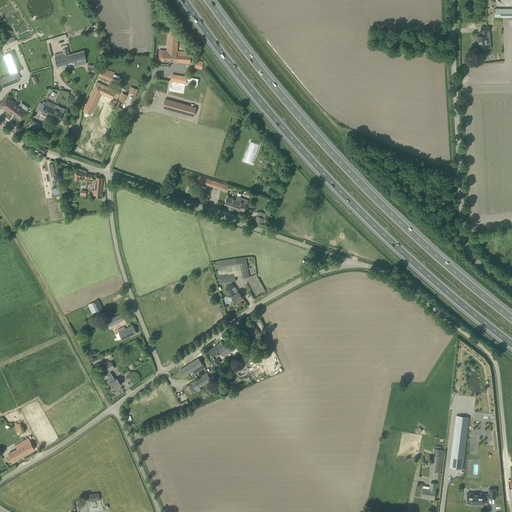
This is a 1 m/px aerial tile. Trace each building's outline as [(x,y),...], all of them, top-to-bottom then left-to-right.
[(511,8),(498,8),(494,8),(494,18),(511,17),(511,8)] [(489,32),(489,27),(481,27),(481,32),(482,32),(482,36),(477,36),(478,49),(488,48),(487,32),(489,32)] [(158,60),(170,61),(176,61),(176,62),(190,63),(191,54),(189,54),(189,52),(177,51),(179,29),(169,29),(167,51),(159,51),(158,60)] [(66,34),(46,40),(47,44),(49,43),(67,38),(66,34)] [(54,54),(55,57),(57,67),(86,59),(84,50),(70,55),(68,48),(62,49),(63,52),(54,54)] [(4,55),(11,74),(15,72),(20,70),(12,52),(4,55)] [(194,67),(202,69),(203,62),(196,61),(194,67)] [(96,65),(88,64),(87,71),(96,72),(96,65)] [(98,76),(109,80),(112,81),(113,79),(114,80),(116,74),(114,73),(115,72),(101,67),(98,76)] [(15,72),(11,74),(0,78),(0,79),(3,87),(19,81),(15,72)] [(172,74),(172,75),(172,78),(171,80),(171,81),(186,84),(187,77),(172,74)] [(97,82),(83,111),(91,115),(101,94),(105,96),(106,94),(113,97),(113,99),(115,100),(116,101),(119,96),(115,94),(116,91),(97,82)] [(121,95),(118,100),(125,102),(128,95),(122,92),(121,95)] [(0,106),(12,115),(12,114),(21,120),(26,112),(18,106),(19,105),(7,97),(0,105),(0,106)] [(196,107),(165,99),(163,108),(193,116),(196,107)] [(40,103),(38,106),(36,111),(38,112),(39,110),(42,111),(42,112),(59,120),(63,112),(54,109),(56,105),(47,101),(46,102),(43,101),(42,103),(40,103)] [(29,127),(39,131),(42,124),(32,120),(29,127)] [(197,182),(200,183),(227,192),(229,186),(199,176),(197,182)] [(92,195),(95,195),(100,196),(101,186),(102,186),(103,178),(96,177),(94,190),(92,190),(92,195)] [(227,196),(224,204),(244,211),(248,200),(237,196),(236,199),(227,196)] [(235,279),(235,276),(234,273),(228,274),(227,266),(240,265),(242,275),(242,278),(249,277),(249,276),(248,273),(247,265),(246,264),(246,257),(218,261),(220,281),(235,279)] [(242,298),(235,287),(234,287),(232,283),(226,288),(228,291),(231,296),(235,302),(239,300),(239,301),(240,301),(242,299),(242,298)] [(92,313),(97,311),(102,309),(98,300),(88,305),(92,313)] [(79,317),(75,319),(77,323),(81,321),(84,319),(80,310),(77,311),(79,317)] [(123,320),(120,314),(107,321),(109,326),(123,320)] [(245,323),(236,330),(239,335),(248,328),(245,323)] [(118,339),(121,338),(122,339),(136,333),(133,326),(125,329),(124,327),(118,330),(119,333),(115,334),(118,339)] [(250,329),(248,330),(253,337),(257,334),(259,332),(254,326),(250,329)] [(212,355),(209,357),(216,366),(220,363),(216,356),(221,352),(222,355),(228,350),(222,341),(208,351),(212,355)] [(245,359),(242,354),(237,357),(240,362),(245,359)] [(192,369),(193,370),(196,368),(197,371),(204,367),(198,358),(190,364),(193,368),(192,369)] [(112,374),(110,371),(114,368),(111,362),(101,368),(105,374),(106,373),(108,376),(112,374)] [(190,364),(180,370),(184,376),(193,370),(192,369),(193,368),(190,364)] [(207,373),(207,372),(191,383),(195,390),(211,380),(211,379),(215,377),(211,370),(207,373)] [(110,383),(114,389),(121,384),(117,378),(115,379),(112,374),(108,376),(112,382),(110,383)] [(221,382),(230,390),(231,392),(233,390),(228,384),(223,380),(221,382)] [(186,386),(191,394),(195,391),(190,383),(186,386)] [(187,400),(179,404),(182,410),(190,407),(187,400)] [(455,468),(458,469),(458,470),(462,471),(462,469),(469,417),(456,416),(450,467),(450,468),(451,468),(455,468)] [(24,432),(20,423),(14,426),(18,434),(24,432)] [(12,461),(35,449),(30,441),(29,438),(15,446),(17,449),(8,454),(12,461)] [(434,446),(433,456),(430,471),(438,473),(438,472),(440,472),(441,469),(444,451),(442,451),(442,449),(441,449),(441,447),(434,446)] [(423,489),(421,496),(427,497),(427,498),(434,499),(435,491),(436,484),(431,483),(429,490),(423,489)] [(467,493),(464,493),(464,498),(467,498),(467,503),(484,504),(484,497),(488,497),(488,498),(496,498),(496,490),(489,489),(488,494),(467,493)]
